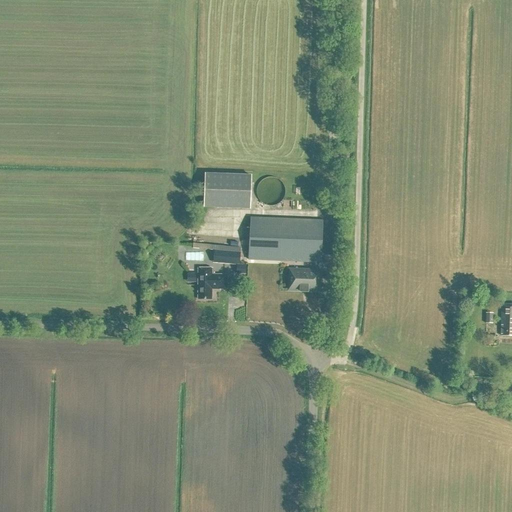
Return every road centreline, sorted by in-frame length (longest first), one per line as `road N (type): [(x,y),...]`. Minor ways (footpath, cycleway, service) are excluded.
road 1 (unclassified): [(308,356),(340,357),(355,307),(365,0)]
road 2 (unclassified): [(0,324),(251,330),(285,338),(308,356)]
road 3 (unclassified): [(308,511),(308,356)]
road 4 (track): [(340,357),(453,400)]
